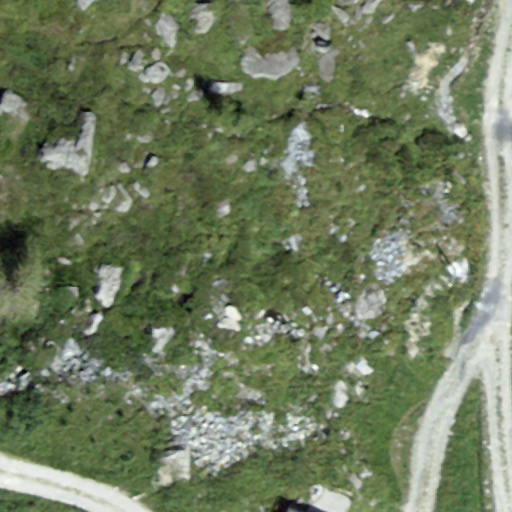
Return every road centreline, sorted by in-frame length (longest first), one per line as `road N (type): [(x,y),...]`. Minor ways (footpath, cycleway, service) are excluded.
road 1 (track): [(511,32),(500,89),(497,313)]
road 2 (track): [(418,511),(440,411),(497,313)]
road 3 (track): [(497,313),(509,511)]
road 4 (track): [(0,470),(123,511)]
